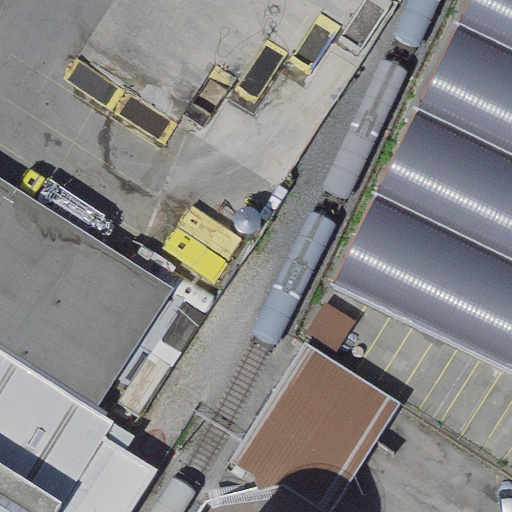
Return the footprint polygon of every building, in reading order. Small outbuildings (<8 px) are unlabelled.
[(0,0),(0,344),(110,413),(188,291),(0,172),(0,0)] [(511,0),(472,0),(333,286),(511,372),(511,0)] [(390,392),(417,350),(335,298),(308,340),(390,392)] [(0,511),(88,511),(137,437),(0,350),(0,511)] [(248,442),(236,462),(255,474),(258,487),(259,491),(284,486),(325,511),(330,511),(365,457),(397,407),(306,350),(248,442)] [(511,424),(502,433),(511,445),(511,424)]
